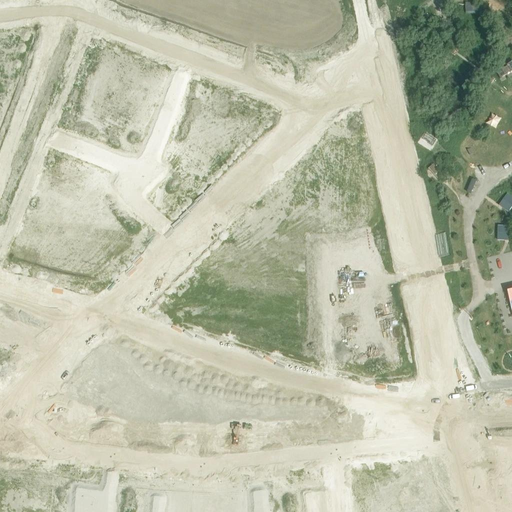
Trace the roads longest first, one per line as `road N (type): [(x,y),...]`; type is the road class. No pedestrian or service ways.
road 1 (track): [(486,511),(371,0)]
road 2 (unknown): [(445,334),(479,297),(469,227),(493,175)]
